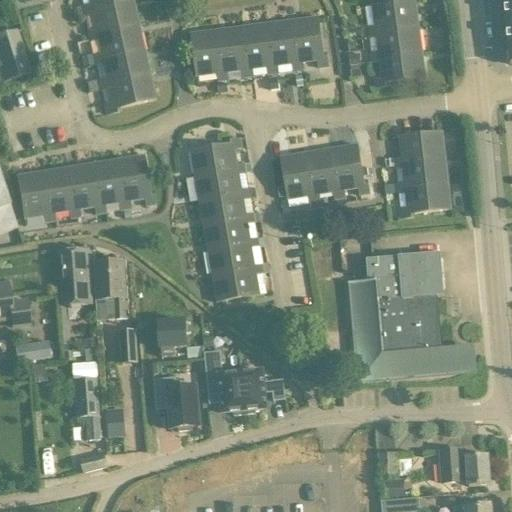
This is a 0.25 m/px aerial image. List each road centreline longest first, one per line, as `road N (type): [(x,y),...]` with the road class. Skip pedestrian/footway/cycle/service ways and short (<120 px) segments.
road 1 (residential): [(0,503),(57,494),(329,415),(505,411)]
road 2 (residential): [(505,411),(478,94)]
road 3 (residential): [(56,11),(84,136),(98,144),(207,113),(251,110)]
road 4 (residential): [(251,110),(333,120),(478,94)]
road 5 (residential): [(283,299),(251,110)]
